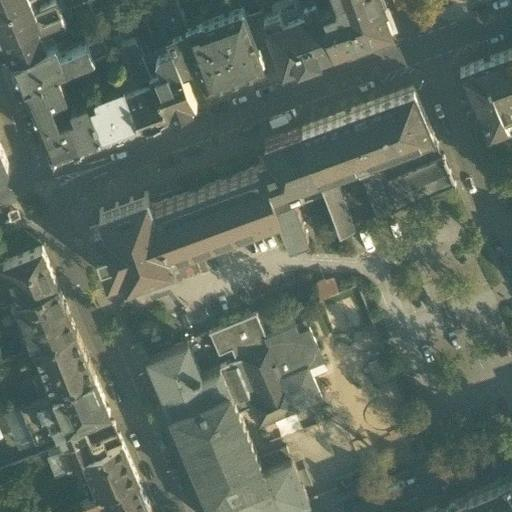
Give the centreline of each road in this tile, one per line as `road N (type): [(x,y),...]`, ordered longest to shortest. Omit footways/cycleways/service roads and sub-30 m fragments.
road 1 (residential): [(173,511),(54,220),(86,167)]
road 2 (residential): [(86,167),(427,44)]
road 3 (residential): [(511,243),(427,44)]
road 4 (residential): [(364,511),(511,449)]
